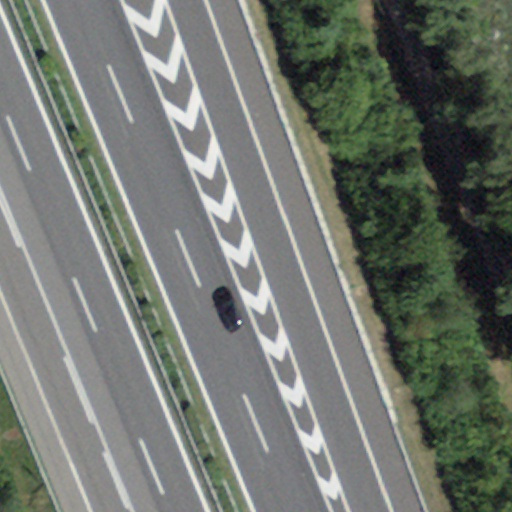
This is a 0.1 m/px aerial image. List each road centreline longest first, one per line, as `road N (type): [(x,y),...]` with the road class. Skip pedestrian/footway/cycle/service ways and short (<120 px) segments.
road 1 (motorway): [(283,511),(71,0)]
road 2 (motorway): [(370,511),(185,0)]
road 3 (motorway): [(25,166),(168,511)]
road 4 (track): [(419,0),(511,244)]
